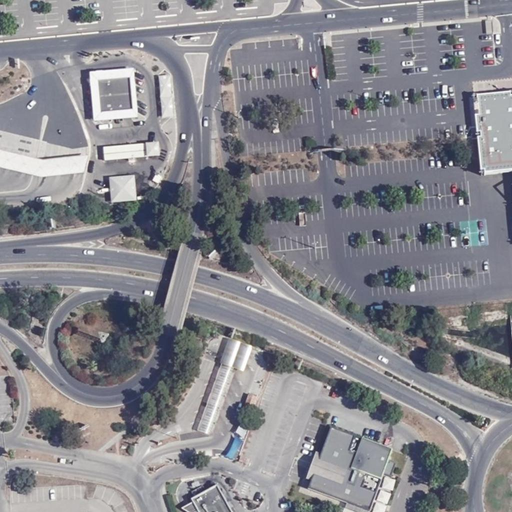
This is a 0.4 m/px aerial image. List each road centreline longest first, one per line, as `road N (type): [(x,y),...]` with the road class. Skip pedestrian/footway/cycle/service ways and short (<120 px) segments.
road 1 (secondary): [(0,278),(126,282),(225,306),(452,419),(480,460)]
road 2 (secondary): [(314,321),(161,265),(0,253)]
road 3 (unknown): [(137,456),(147,438),(190,408),(213,362),(225,358),(236,362),(242,380),(221,431),(149,455)]
road 4 (secondary): [(314,321),(248,244),(212,75)]
road 5 (secondary): [(189,110),(180,163),(152,208),(111,230),(0,253)]
road 6 (unknown): [(61,135),(154,122),(153,78),(143,61),(108,58),(41,78)]
road 7 (secondary): [(511,412),(480,405),(314,321)]
road 8 (unknown): [(402,511),(420,466),(421,431),(313,392)]
road 9 (unknown): [(255,472),(293,370),(314,370),(313,392)]
road 10 (unknown): [(137,456),(135,478),(210,463),(255,472)]
